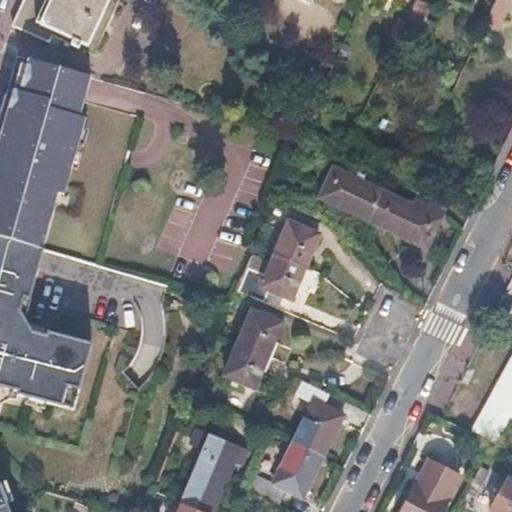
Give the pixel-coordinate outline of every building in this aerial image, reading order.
[(23,0),(11,27),(25,34),(48,45),(50,41),(70,50),(68,54),(77,58),(81,52),(86,54),(92,57),(108,23),(118,0),(292,0),(308,7),(311,0),(23,0)] [(430,4),(422,0),(414,0),(398,35),(411,41),(414,33),(424,38),(432,20),(424,16),(430,4)] [(511,0),(495,0),(485,22),(497,28),(510,0),(511,0)] [(15,68),(0,121),(0,240),(42,251),(85,102),(89,89),(92,79),(17,59),(15,68)] [(364,172),(336,159),(319,195),(348,210),(425,248),(436,226),(448,202),(423,190),(416,204),(362,177),(364,172)] [(317,233),(288,220),(261,283),(290,296),(298,278),(310,250),(317,233)] [(40,263),(42,251),(0,240),(0,511),(12,511),(0,478),(0,395),(46,409),(61,414),(67,393),(77,396),(90,349),(50,338),(46,337),(44,341),(30,337),(24,326),(19,318),(25,296),(30,298),(40,263)] [(282,317),(253,305),(225,368),(255,381),(261,366),(273,336),(282,317)] [(511,411),(511,354),(472,433),(495,444),(511,411)] [(325,410),(331,397),(302,383),(296,396),(312,404),(325,410)] [(325,410),(312,404),(272,484),(286,491),(302,498),(313,476),(332,439),(342,419),(325,410)] [(180,506),(194,511),(213,511),(234,463),(243,467),(248,453),(209,437),(180,506)] [(443,511),(459,481),(421,462),(404,494),(394,511),(443,511)] [(491,473),(483,469),(475,484),(483,488),(491,473)] [(279,506),(286,491),(272,484),(258,477),(250,492),(279,506)] [(511,511),(511,480),(509,479),(489,511),(511,511)]
